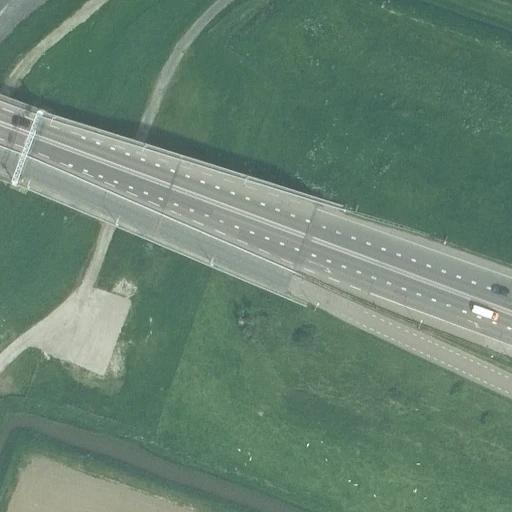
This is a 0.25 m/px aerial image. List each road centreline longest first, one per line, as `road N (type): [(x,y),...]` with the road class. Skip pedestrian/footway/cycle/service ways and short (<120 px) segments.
road 1 (unclassified): [(511,388),(0,163)]
road 2 (primary): [(511,314),(0,124)]
